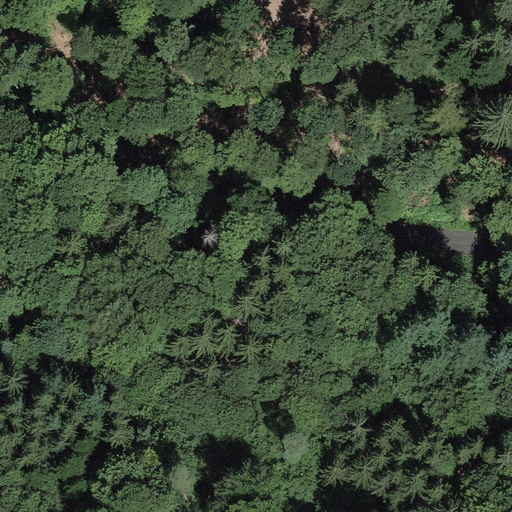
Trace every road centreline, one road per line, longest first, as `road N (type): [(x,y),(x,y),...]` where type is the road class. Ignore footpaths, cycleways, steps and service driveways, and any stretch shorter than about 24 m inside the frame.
road 1 (unclassified): [(0,118),(144,171),(369,224),(511,241)]
road 2 (track): [(220,511),(225,475),(217,455),(0,275)]
